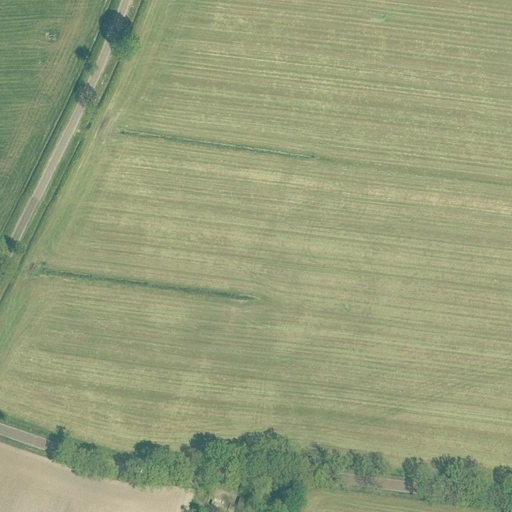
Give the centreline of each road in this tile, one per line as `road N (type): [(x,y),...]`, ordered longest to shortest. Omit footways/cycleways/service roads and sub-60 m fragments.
road 1 (tertiary): [(511,501),(279,472),(130,473),(0,430)]
road 2 (unclassified): [(0,270),(126,0)]
